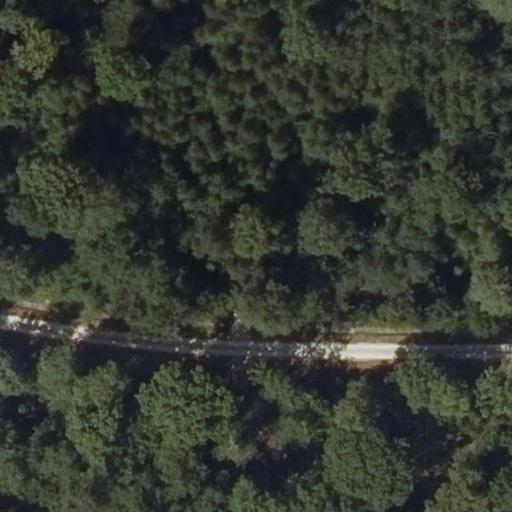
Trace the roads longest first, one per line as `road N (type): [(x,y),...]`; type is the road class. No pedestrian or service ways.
road 1 (track): [(511,341),(372,350),(0,318)]
road 2 (track): [(0,368),(291,511)]
